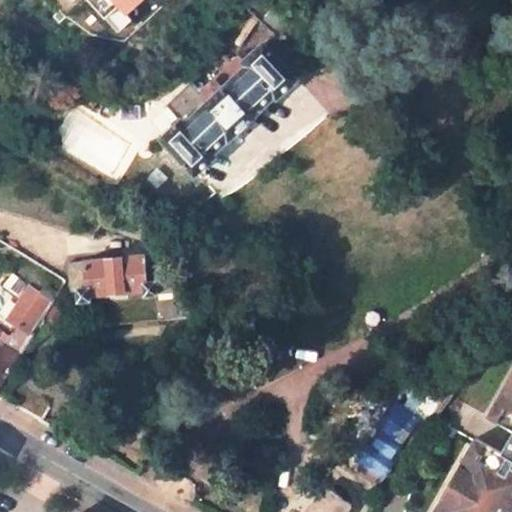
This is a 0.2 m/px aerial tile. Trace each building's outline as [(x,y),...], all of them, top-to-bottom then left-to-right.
[(262,24),(283,39),(293,24),(271,9),(262,24)] [(295,80),(263,46),(244,63),(239,58),(175,118),(180,122),(161,140),(195,175),(217,155),(215,153),(272,99),(274,100),(295,80)] [(128,153),(71,118),(56,142),(115,177),(128,153)] [(143,250),(144,257),(70,264),(73,295),(76,296),(80,304),(93,303),(92,299),(145,293),(146,297),(174,294),(162,248),(143,250)] [(0,388),(52,302),(39,294),(21,321),(0,306),(0,388)] [(431,511),(511,511),(511,369),(486,416),(511,431),(500,453),(473,438),(431,511)] [(47,385),(32,376),(13,407),(30,416),(47,385)] [(379,476),(404,441),(415,448),(429,428),(395,403),(381,424),(384,426),(375,439),(372,438),(359,455),(373,465),(369,470),(379,476)] [(343,511),(349,505),(326,489),(310,511),(343,511)]
